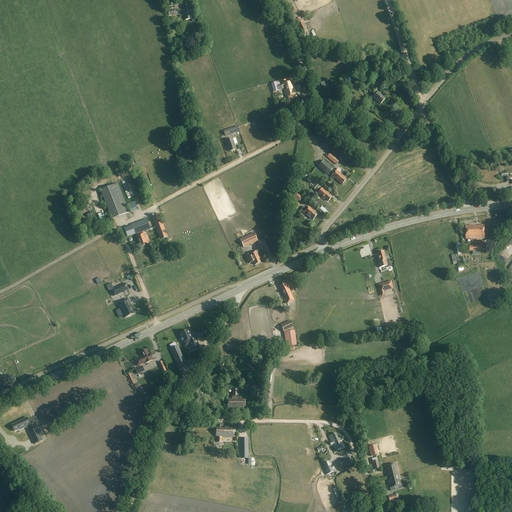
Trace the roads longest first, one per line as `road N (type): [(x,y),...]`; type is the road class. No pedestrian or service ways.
road 1 (tertiary): [(0,401),(324,251)]
road 2 (unclassified): [(324,251),(323,229),(448,71),(511,32)]
road 3 (track): [(300,41),(301,128),(119,225)]
road 4 (track): [(394,511),(340,428),(200,418),(166,406)]
road 5 (tertiary): [(324,251),(467,209)]
road 6 (track): [(166,406),(239,290)]
road 7 (track): [(119,225),(0,292)]
